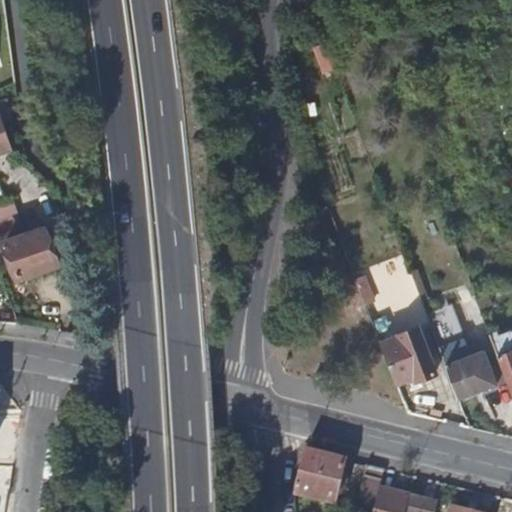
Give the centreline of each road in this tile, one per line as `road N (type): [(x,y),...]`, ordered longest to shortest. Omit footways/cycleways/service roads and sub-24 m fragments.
road 1 (trunk): [(98,0),(142,333),(150,511)]
road 2 (trunk): [(194,511),(187,340),(143,0)]
road 3 (residential): [(238,401),(276,158),(263,0)]
road 4 (unclassified): [(511,469),(271,410)]
road 5 (unclassified): [(238,401),(46,363)]
road 6 (unclassified): [(27,511),(46,363)]
